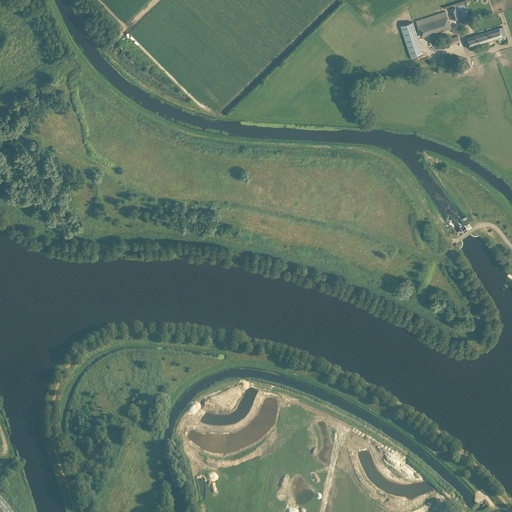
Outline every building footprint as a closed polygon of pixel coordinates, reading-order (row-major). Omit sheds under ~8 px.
[(460,17),(466,15),(462,5),(457,7),(460,17)] [(418,26),(421,36),(451,27),(446,11),(416,21),(418,26)] [(423,52),(413,21),(401,25),(411,56),(423,52)] [(476,35),(467,38),(469,42),(470,47),(506,36),(505,31),(503,26),(481,34),(476,35)] [(441,48),(460,41),(458,36),(440,43),(441,48)] [(458,74),(472,70),(469,63),(456,68),(458,74)]
